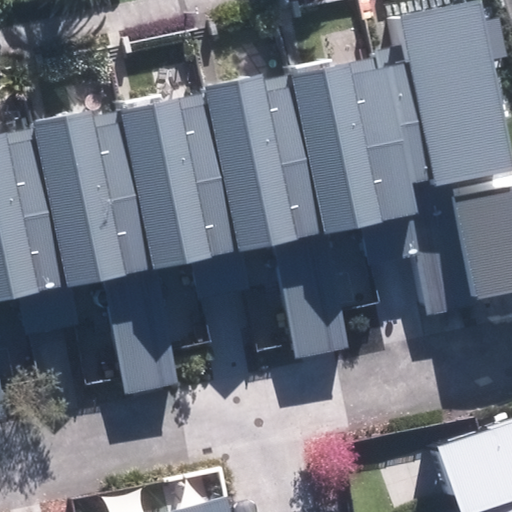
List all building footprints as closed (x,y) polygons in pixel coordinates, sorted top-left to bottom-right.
[(380,56),(409,199),(490,183),(455,8),(374,24),(380,56)] [(262,79),(296,251),(321,246),(415,227),(409,199),(380,56),(262,79)] [(296,251),(262,79),(178,96),(212,268),(258,259),(296,251)] [(212,268),(178,96),(94,113),(129,285),(145,281),(212,268)] [(129,285),(94,113),(9,130),(43,302),(90,292),(129,285)] [(0,310),(43,302),(9,130),(0,131),(0,310)] [(436,253),(400,259),(415,334),(511,315),(511,192),(427,210),(436,253)] [(296,251),(258,259),(279,365),(343,353),(321,246),(296,251)] [(129,285),(90,292),(111,401),(167,390),(145,281),(129,285)] [(511,511),(511,418),(409,452),(428,511),(511,511)]
